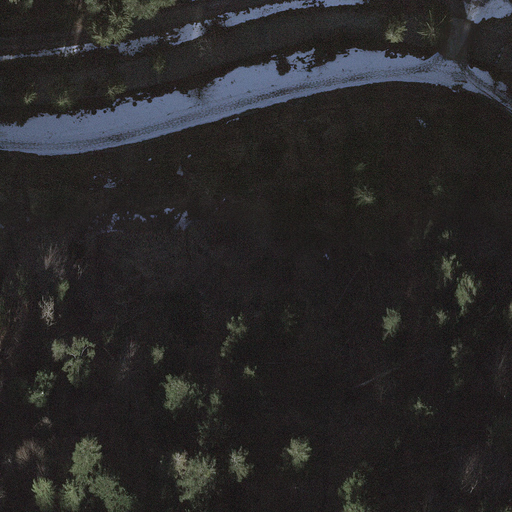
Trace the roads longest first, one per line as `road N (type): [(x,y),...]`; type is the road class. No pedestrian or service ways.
road 1 (track): [(0,141),(105,143),(240,99),(352,78),(440,77)]
road 2 (track): [(0,44),(106,32),(247,0)]
